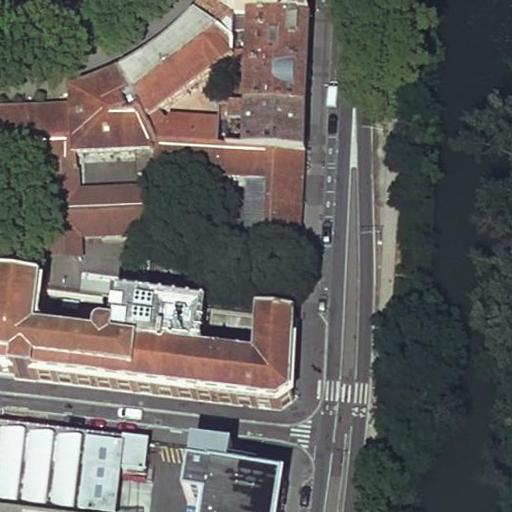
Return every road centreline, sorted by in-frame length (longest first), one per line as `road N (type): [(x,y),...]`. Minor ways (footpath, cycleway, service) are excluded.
road 1 (secondary): [(350,511),(366,265),(357,43)]
road 2 (primary): [(326,437),(357,43)]
road 3 (residential): [(326,437),(0,400)]
